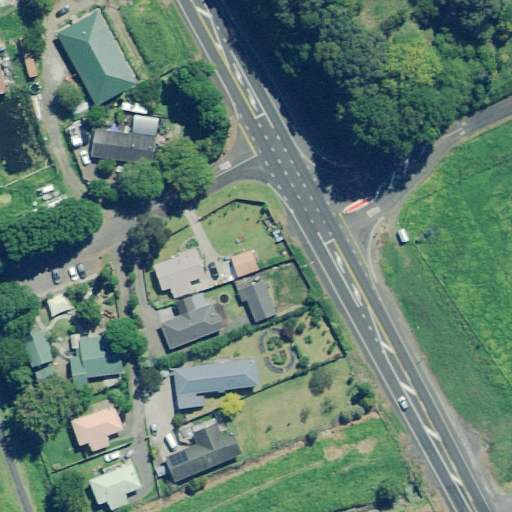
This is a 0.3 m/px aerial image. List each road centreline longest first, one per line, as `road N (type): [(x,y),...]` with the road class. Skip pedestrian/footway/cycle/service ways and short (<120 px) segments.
road 1 (primary): [(301,202),(469,511)]
road 2 (residential): [(7,280),(270,148)]
road 3 (residential): [(511,104),(301,202)]
road 4 (primary): [(191,0),(270,148)]
